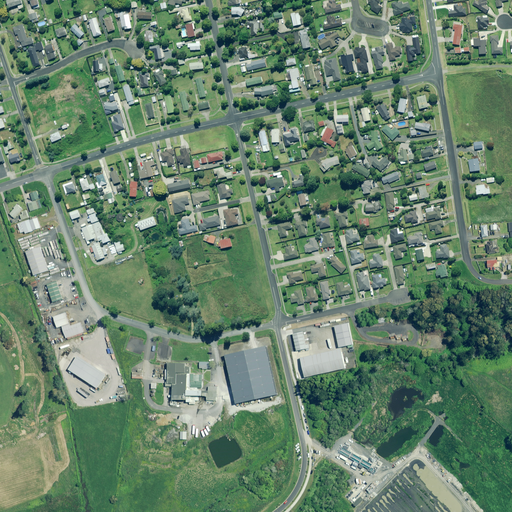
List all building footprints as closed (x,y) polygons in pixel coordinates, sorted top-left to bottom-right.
[(6,0),(9,8),(17,6),(18,10),(24,8),(23,4),(21,0),(6,0)] [(28,0),(28,1),(30,1),(32,6),(33,6),(34,9),(40,7),(37,0),(28,0)] [(336,5),(335,0),(329,0),(329,3),(327,4),(328,7),(324,8),(326,13),(342,10),(340,4),(336,5)] [(378,2),(379,2),(378,0),(369,0),(368,0),(369,4),(370,4),(372,10),(378,14),(382,8),(379,6),(378,2)] [(488,1),(485,0),(479,0),(478,2),(475,0),(472,5),(486,13),(489,8),(485,5),(488,1)] [(397,2),(391,3),(393,8),(394,8),(394,9),(393,10),(395,16),(403,13),(403,12),(411,9),(409,3),(403,5),(402,2),(397,3),(397,2)] [(449,11),(449,17),(466,15),(465,8),(463,8),(462,6),(458,6),(458,5),(454,5),(454,10),(449,11)] [(241,7),(232,7),(232,15),(237,15),(241,17),(245,9),(241,7)] [(190,16),(188,8),(182,10),(183,13),(181,14),(182,18),(184,17),(184,22),(192,20),(191,16),(190,16)] [(123,15),(122,12),(117,13),(118,18),(120,17),(123,28),(125,28),(125,29),(132,28),(129,14),(123,15)] [(38,21),(36,13),(29,15),(31,22),(32,21),(33,23),(38,21)] [(296,14),(295,13),(291,14),(294,26),(303,24),(302,20),(301,20),(299,13),(296,14)] [(334,16),(327,17),(328,24),(323,25),(324,30),(342,26),(341,19),(335,21),(334,16)] [(115,30),(110,17),(104,20),(109,32),(115,30)] [(416,24),(415,17),(410,18),(411,20),(408,20),(407,18),(402,19),(402,23),(399,24),(400,30),(402,30),(403,32),(406,32),(407,32),(410,32),(410,31),(413,31),(412,25),(416,24)] [(482,17),(477,17),(478,29),(483,28),(483,26),(488,26),(487,23),(488,22),(488,18),(482,18),(482,17)] [(101,35),(96,18),(89,20),(94,37),(101,35)] [(251,26),(251,35),(253,35),(254,35),(257,35),(257,31),(259,31),(263,31),(263,23),(257,23),(257,22),(247,22),(247,26),(251,26)] [(84,34),(75,24),(70,29),(80,38),(84,34)] [(195,29),(194,24),(186,25),(189,38),(195,36),(194,29),(195,29)] [(463,26),(454,24),(453,30),(455,30),(453,44),(460,45),(463,26)] [(27,39),(23,25),(14,28),(16,35),(18,34),(21,42),(22,42),(23,47),(34,43),(32,38),(27,39)] [(57,37),(60,37),(67,35),(65,27),(55,30),(57,37)] [(307,34),(307,30),(301,32),(301,35),(300,35),(303,49),(311,47),(308,34),(307,34)] [(339,37),(337,32),(318,42),(322,50),(330,46),(331,48),(337,45),(334,39),(339,37)] [(502,35),(490,36),(491,55),(503,54),(502,35)] [(421,53),(419,37),(412,38),(413,47),(411,48),(410,45),(406,46),(408,61),(413,60),(412,57),(415,56),(415,54),(421,53)] [(486,38),(473,38),(473,47),(479,46),(479,54),(486,54),(486,38)] [(44,50),(42,42),(33,45),(34,47),(28,49),(34,67),(41,65),(36,51),(39,50),(39,51),(44,50)] [(200,50),(200,42),(197,42),(197,43),(188,44),(188,47),(190,47),(190,50),(200,50)] [(393,48),(392,43),(386,44),(390,61),(396,59),(395,56),(400,55),(400,53),(401,53),(400,46),(393,48)] [(56,58),(52,45),(45,46),(49,60),(56,58)] [(162,59),(160,45),(150,47),(151,51),(154,51),(156,60),(162,59)] [(240,55),(240,58),(239,58),(240,60),(245,59),(244,57),(249,56),(249,59),(255,57),(254,54),(251,55),(251,53),(248,54),(247,47),(239,49),(240,55)] [(359,47),(355,48),(355,50),(354,50),(354,53),(356,58),(360,57),(361,63),(357,64),(359,73),(369,71),(366,62),(368,61),(365,47),(360,49),(359,47)] [(372,57),(373,57),(375,64),(377,70),(383,68),(381,63),(383,62),(381,56),(384,55),(383,49),(380,50),(379,47),(375,49),(375,51),(371,52),(372,57)] [(354,60),(352,54),(341,57),(344,67),(345,67),(347,73),(354,71),(352,60),(354,60)] [(341,80),(336,58),(325,61),(325,64),(324,65),(327,76),(332,75),(334,81),(341,80)] [(266,66),(264,59),(251,62),(251,64),(247,65),(248,71),(266,66)] [(99,61),(93,61),(94,72),(100,71),(100,70),(102,70),(102,69),(103,69),(103,64),(99,64),(99,61)] [(126,80),(121,65),(115,67),(120,82),(126,80)] [(315,78),(312,66),(305,68),(308,80),(310,80),(311,85),(317,84),(315,78)] [(300,77),(298,68),(290,70),(294,89),(299,88),(297,78),(300,77)] [(164,75),(160,69),(156,71),(153,73),(161,86),(167,82),(163,75),(164,75)] [(150,80),(149,73),(140,74),(141,82),(142,87),(149,86),(148,80),(150,80)] [(262,83),(261,77),(246,80),(248,86),(262,83)] [(110,82),(109,78),(98,82),(100,88),(110,85),(109,82),(110,82)] [(206,96),(202,78),(196,80),(200,98),(206,96)] [(122,85),(128,102),(129,105),(135,104),(129,83),(122,85)] [(262,95),(262,96),(273,94),(272,86),(260,89),(255,89),(255,95),(262,95)] [(190,110),(185,91),(180,93),(184,111),(190,110)] [(428,107),(425,95),(417,97),(420,109),(428,107)] [(175,112),(171,96),(165,97),(168,113),(175,112)] [(407,100),(400,98),(398,112),(405,113),(407,100)] [(209,107),(208,101),(198,104),(200,110),(209,107)] [(106,102),(105,109),(107,114),(111,113),(110,110),(113,111),(118,109),(116,102),(111,103),(106,102)] [(155,117),(152,103),(145,105),(149,118),(155,117)] [(385,120),(390,118),(388,114),(389,114),(389,112),(390,112),(389,110),(387,110),(384,104),(377,108),(383,118),(384,118),(385,120)] [(368,110),(368,108),(361,109),(364,122),(371,120),(369,113),(370,113),(370,110),(368,110)] [(124,128),(120,114),(113,116),(114,121),(111,122),(114,132),(119,131),(119,130),(124,128)] [(313,120),(303,122),(304,125),(303,125),(304,132),(315,129),(313,120)] [(431,125),(416,122),(415,128),(429,131),(431,125)] [(392,131),(387,125),(382,130),(392,140),(400,133),(395,128),(392,131)] [(325,142),(323,144),(326,145),(327,143),(332,145),(331,146),(334,148),(336,143),(330,139),(334,131),(326,127),(325,129),(324,129),(321,135),(323,136),(321,140),(325,142)] [(297,135),(296,129),(290,130),(291,133),(283,135),(286,146),(294,144),(293,141),(300,140),(299,135),(297,135)] [(269,150),(265,131),(259,132),(262,145),(263,152),(269,150)] [(62,139),(59,132),(51,135),(52,138),(51,138),(52,142),(62,139)] [(371,135),(370,139),(372,139),(372,142),(366,145),(369,150),(375,147),(377,150),(383,147),(379,140),(381,141),(381,137),(378,137),(378,135),(379,132),(371,132),(371,135)] [(187,153),(185,146),(180,147),(181,150),(180,150),(181,156),(177,157),(178,162),(180,162),(180,164),(183,163),(184,167),(192,165),(188,153),(187,153)] [(345,150),(352,161),(356,159),(354,156),(357,155),(352,146),(345,150)] [(434,155),(432,146),(426,147),(427,150),(422,151),(423,158),(434,155)] [(174,155),(173,149),(167,150),(167,152),(160,153),(162,162),(166,161),(168,166),(174,165),(172,156),(174,155)] [(408,161),(406,150),(400,151),(401,156),(398,157),(399,162),(401,162),(401,164),(406,163),(405,161),(408,161)] [(224,157),(223,151),(208,155),(209,163),(223,159),(223,157),(224,157)] [(12,153),(9,154),(10,158),(9,158),(11,163),(16,161),(16,162),(20,160),(18,154),(13,156),(12,153)] [(327,170),(328,171),(331,168),(330,167),(331,167),(340,164),(337,156),(328,159),(320,167),(325,172),(327,170)] [(390,161),(385,157),(380,162),(377,159),(372,164),(376,168),(377,167),(382,172),(386,168),(392,163),(390,161)] [(480,171),(478,159),(469,160),(471,172),(480,171)] [(155,165),(154,161),(143,163),(145,170),(141,171),(140,166),(138,166),(141,179),(153,176),(151,166),(155,165)] [(437,168),(435,161),(424,165),(426,171),(437,168)] [(366,169),(355,163),(352,169),(367,177),(371,171),(366,169)] [(225,173),(224,167),(214,170),(215,174),(218,174),(219,179),(227,177),(228,179),(233,178),(231,172),(225,173)] [(120,182),(116,170),(110,173),(114,184),(120,182)] [(99,175),(95,176),(98,182),(96,183),(98,187),(106,184),(102,172),(98,174),(99,175)] [(400,179),(397,172),(382,178),(384,184),(389,182),(389,183),(400,179)] [(285,187),(282,175),(278,176),(279,178),(267,181),(268,187),(271,186),(271,190),(275,189),(276,192),(280,191),(279,188),(285,187)] [(84,178),(80,180),(80,181),(83,191),(91,189),(91,190),(94,188),(93,183),(89,185),(87,179),(84,180),(84,178)] [(190,188),(188,180),(168,185),(170,192),(190,188)] [(370,191),(372,190),(371,188),(373,188),(371,183),(370,183),(370,181),(361,183),(364,194),(371,193),(370,191)] [(75,191),(73,182),(65,185),(67,194),(75,191)] [(225,184),(217,186),(218,193),(219,193),(220,199),(231,197),(231,194),(232,194),(232,189),(226,190),(225,184)] [(486,189),(485,185),(476,186),(477,190),(476,190),(477,195),(484,194),(484,195),(491,194),(490,189),(486,189)] [(420,199),(430,197),(429,192),(427,192),(426,186),(419,188),(421,196),(419,196),(420,199)] [(36,191),(29,193),(32,201),(40,198),(38,194),(37,195),(36,191)] [(210,200),(208,191),(192,194),(194,205),(200,204),(200,202),(208,200),(210,200)] [(395,206),(393,192),(386,193),(388,211),(394,210),(393,206),(395,206)] [(113,198),(112,193),(104,195),(106,200),(108,199),(109,204),(115,202),(113,198)] [(307,205),(304,194),(298,195),(301,206),(307,205)] [(189,204),(187,197),(172,201),(175,213),(186,211),(184,205),(189,204)] [(41,207),(38,200),(27,204),(30,211),(41,207)] [(373,213),(376,213),(376,211),(383,207),(380,201),(375,204),(366,204),(366,211),(373,212),(373,213)] [(22,209),(17,204),(14,208),(10,214),(14,218),(22,209)] [(441,219),(439,208),(433,209),(434,212),(426,213),(427,220),(436,218),(436,220),(441,219)] [(76,209),(68,212),(71,219),(79,217),(76,209)] [(238,215),(237,209),(230,210),(230,209),(223,211),(225,217),(227,226),(239,224),(238,219),(236,220),(235,215),(238,215)] [(28,217),(26,210),(21,212),(22,214),(20,215),(21,220),(28,217)] [(347,218),(346,211),(342,212),(343,213),(336,214),(337,220),(338,219),(340,227),(347,226),(345,218),(347,218)] [(412,223),(418,222),(417,218),(419,218),(418,215),(417,215),(416,211),(409,213),(410,215),(404,216),(406,223),(411,221),(412,223)] [(86,215),(90,224),(95,237),(96,241),(100,239),(101,242),(109,239),(106,233),(102,234),(97,222),(94,212),(86,215)] [(124,219),(125,219),(124,213),(117,215),(117,216),(117,217),(117,218),(117,219),(117,220),(117,221),(118,221),(119,222),(120,222),(121,222),(122,221),(123,220),(123,219),(124,219)] [(151,215),(135,222),(138,231),(155,224),(151,215)] [(35,216),(16,222),(20,233),(38,227),(35,216)] [(221,225),(219,216),(203,220),(204,223),(199,224),(201,231),(206,229),(206,228),(221,225)] [(330,226),(328,217),(316,220),(317,226),(319,225),(320,229),(330,226)] [(370,226),(369,218),(359,220),(361,227),(370,226)] [(191,226),(189,219),(181,221),(183,228),(179,229),(180,235),(198,231),(197,225),(191,226)] [(307,227),(305,219),(301,220),(302,222),(295,223),(296,229),(298,229),(300,237),(306,235),(305,227),(307,227)] [(444,226),(442,220),(429,223),(430,230),(435,229),(436,234),(442,233),(441,227),(444,226)] [(291,228),(290,222),(277,225),(280,238),(287,236),(286,230),(291,228)] [(95,237),(90,224),(79,228),(84,241),(95,237)] [(398,234),(397,229),(390,230),(391,233),(390,234),(392,243),(397,242),(397,241),(404,239),(403,233),(398,234)] [(353,242),(360,240),(360,239),(361,239),(361,236),(359,236),(359,234),(353,235),(352,230),(346,231),(346,234),(345,234),(347,244),(353,243),(353,242)] [(423,243),(421,232),(415,233),(416,236),(408,237),(409,244),(417,243),(418,244),(423,243)] [(331,241),(329,233),(318,235),(319,239),(323,238),(324,242),(323,242),(324,248),(334,246),(333,240),(331,241)] [(374,241),(373,234),(367,235),(368,241),(364,241),(365,248),(378,246),(378,240),(374,241)] [(216,237),(211,236),(210,237),(205,235),(204,240),(214,244),(216,237)] [(318,250),(316,237),(309,239),(311,245),(304,246),(306,253),(312,252),(312,251),(318,250)] [(233,246),(231,238),(219,241),(220,243),(218,243),(219,247),(221,246),(221,249),(233,246)] [(121,239),(113,242),(116,252),(124,248),(121,239)] [(499,252),(498,246),(495,246),(495,247),(493,247),(492,241),(486,242),(488,252),(489,252),(489,254),(499,252)] [(97,243),(90,245),(95,260),(102,257),(97,243)] [(394,253),(395,257),(396,259),(402,258),(401,252),(407,250),(406,243),(393,247),(394,253)] [(441,249),(437,249),(437,251),(436,251),(437,258),(450,256),(449,247),(448,247),(447,244),(440,245),(441,249)] [(48,271),(40,246),(26,251),(34,275),(48,271)] [(292,251),(291,246),(285,248),(287,254),(283,255),(284,260),(298,257),(297,250),(292,251)] [(357,255),(356,249),(350,251),(352,257),(351,258),(352,264),(362,262),(361,261),(365,260),(363,254),(357,255)] [(424,259),(422,249),(416,250),(418,261),(424,259)] [(378,267),(385,266),(383,259),(382,260),(381,254),(373,255),(374,261),(369,262),(370,268),(377,267),(378,267)] [(347,267),(334,256),(330,260),(332,263),(331,264),(342,273),(347,267)] [(502,263),(502,257),(496,257),(496,260),(487,261),(487,267),(491,267),(491,270),(495,270),(495,267),(500,266),(499,263),(502,263)] [(326,276),(323,263),(322,263),(321,261),(316,262),(316,265),(311,266),(312,273),(318,271),(319,277),(326,276)] [(438,266),(438,269),(436,272),(437,277),(440,277),(439,275),(440,275),(441,278),(449,276),(448,270),(446,270),(445,265),(438,266)] [(405,280),(402,266),(395,267),(399,285),(404,284),(403,280),(405,280)] [(294,274),(293,271),(287,273),(290,284),(296,282),(295,281),(303,279),(302,272),(294,274)] [(364,277),(363,272),(356,273),(360,291),(364,290),(364,291),(370,289),(368,276),(364,277)] [(380,279),(379,274),(372,276),(374,283),(373,283),(374,288),(384,286),(383,285),(386,285),(385,278),(380,279)] [(55,280),(45,283),(51,302),(60,299),(55,280)] [(330,294),(327,281),(320,283),(324,300),(329,298),(328,295),(330,294)] [(346,294),(346,295),(349,295),(349,294),(352,293),(351,287),(344,288),(343,282),(336,283),(339,296),(346,294)] [(317,294),(316,294),(315,287),(313,287),(306,288),(308,296),(306,297),(307,302),(318,300),(317,294)] [(301,290),(294,291),(295,293),(292,294),(293,296),(290,297),(292,303),(297,302),(298,305),(304,304),(301,290)] [(64,312),(52,315),(55,326),(67,323),(64,312)] [(79,320),(60,325),(64,336),(83,330),(79,320)] [(341,320),(334,322),(336,331),(343,329),(341,320)] [(300,331),(290,333),(294,350),(304,348),(300,331)] [(344,332),(337,334),(339,343),(347,341),(344,332)] [(274,395),(263,345),(221,355),(233,405),(274,395)] [(340,351),(298,361),(303,380),(345,370),(340,351)] [(104,374),(76,355),(67,369),(95,388),(104,374)] [(182,400),(184,362),(165,361),(164,384),(169,384),(169,399),(182,400)] [(199,373),(189,373),(188,387),(199,388),(199,373)] [(216,386),(206,385),(205,399),(215,399),(216,386)] [(201,390),(184,389),(184,398),(200,399),(201,390)] [(363,499),(361,497),(353,504),(356,507),(363,499)]
